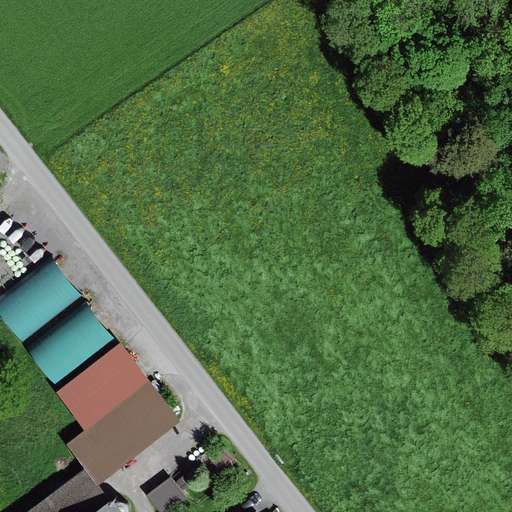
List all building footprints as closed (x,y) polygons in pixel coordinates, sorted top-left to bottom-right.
[(56,386),(117,341),(56,258),(0,299),(0,309),(26,345),(56,386)] [(90,465),(100,479),(183,416),(125,339),(59,388),(88,427),(70,439),(90,465)] [(225,445),(212,456),(223,470),(236,459),(225,445)] [(90,465),(26,511),(124,511),(100,479),(90,465)] [(172,477),(149,494),(162,511),(165,511),(187,496),(172,477)]
